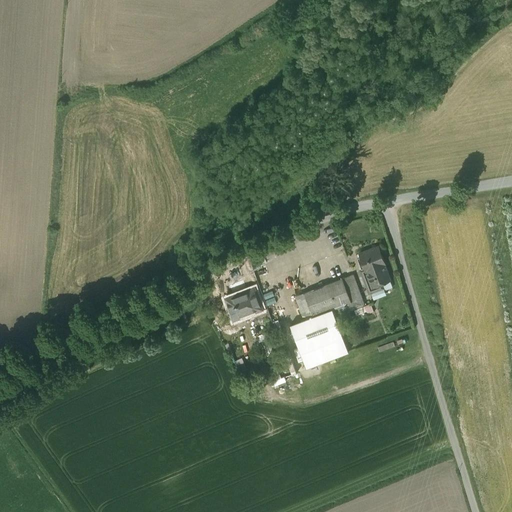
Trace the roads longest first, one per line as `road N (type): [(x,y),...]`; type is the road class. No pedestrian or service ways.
road 1 (unclassified): [(383,202),(312,222),(31,351)]
road 2 (unclassified): [(383,202),(474,511)]
road 3 (unclassified): [(511,181),(383,202)]
